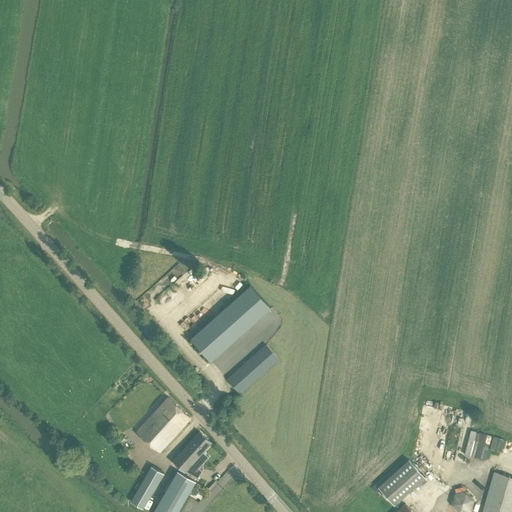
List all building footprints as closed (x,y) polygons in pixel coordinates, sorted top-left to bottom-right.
[(180,270),(179,272),(184,274),(187,267),(177,264),(176,269),(180,270)] [(251,285),(191,338),(211,361),(271,308),(251,285)] [(227,379),(240,393),(279,358),(266,344),(227,379)] [(137,431),(159,451),(190,417),(169,397),(137,431)] [(476,431),(471,430),(465,454),(469,455),(476,432),(476,431)] [(173,460),(186,471),(198,477),(202,470),(193,463),(212,442),(200,431),(173,460)] [(493,436),(491,447),(502,450),(505,438),(493,436)] [(379,487),(381,489),(395,505),(425,477),(409,459),(379,487)] [(151,464),(132,501),(145,508),(165,472),(151,464)] [(153,511),(177,511),(196,481),(178,471),(153,511)] [(511,511),(511,476),(494,472),(482,511),(511,511)] [(456,494),(453,504),(460,511),(470,509),(473,499),(466,491),(456,494)] [(413,511),(405,503),(395,511),(413,511)]
